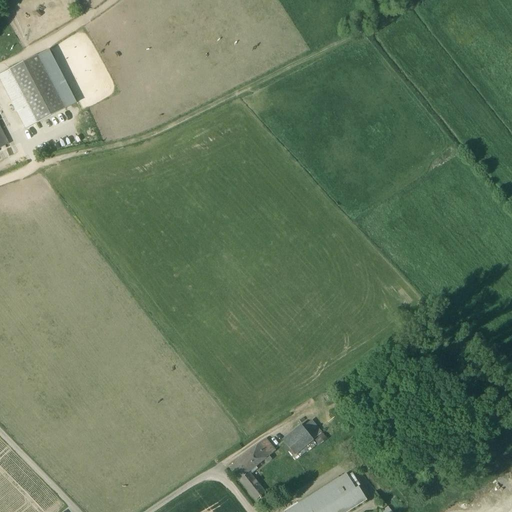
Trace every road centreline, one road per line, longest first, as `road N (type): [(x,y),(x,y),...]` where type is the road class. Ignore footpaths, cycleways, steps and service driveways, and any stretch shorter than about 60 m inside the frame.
road 1 (track): [(0,181),(144,138),(405,0)]
road 2 (residential): [(147,511),(215,468),(250,511)]
